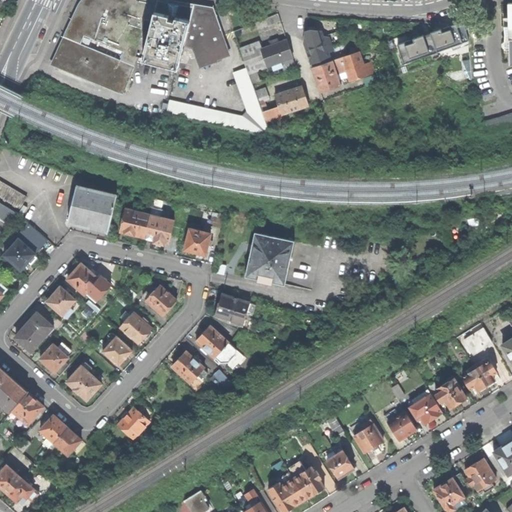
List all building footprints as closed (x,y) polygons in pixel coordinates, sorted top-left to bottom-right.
[(124,95),(138,58),(136,56),(145,20),(153,22),(158,0),(157,0),(86,0),(82,7),(75,20),(71,29),(61,51),(54,66),(116,92),(124,95)] [(179,67),(184,45),(190,20),(177,17),(171,15),(168,15),(168,2),(158,0),(153,22),(143,59),(179,67)] [(200,64),(229,54),(214,10),(199,8),(181,5),(177,17),(190,20),(184,45),(194,47),(200,64)] [(269,25),(281,21),(279,16),(278,13),(266,18),(269,25)] [(467,24),(400,41),(406,61),(472,44),(467,24)] [(311,64),(330,58),(321,32),(310,30),(306,32),(304,43),(309,56),(311,64)] [(288,43),(287,40),(262,49),(259,42),(241,49),(248,68),(250,73),(273,65),(275,69),(283,66),(282,62),(293,58),(288,43)] [(321,93),(341,86),(337,74),(347,71),(350,81),(374,73),(371,64),(364,66),(359,52),(312,68),(318,83),(321,93)] [(296,68),(293,58),(282,62),(283,66),(285,72),(296,68)] [(260,102),(250,73),(248,68),(234,72),(248,111),(242,116),(170,100),(166,114),(272,137),(269,129),(260,102)] [(267,87),(258,90),(260,97),(269,94),(267,87)] [(265,101),(260,102),(269,129),(285,124),(281,115),(309,105),(304,90),(303,87),(276,96),(280,107),(269,111),(265,101)] [(511,112),(487,121),(491,135),(511,128),(511,112)] [(346,146),(364,140),(360,131),(355,133),(351,121),(341,125),(332,128),(336,141),(343,138),(346,146)] [(374,136),(388,131),(385,123),(371,127),(374,136)] [(0,196),(21,209),(28,197),(0,180),(0,196)] [(69,222),(109,231),(118,195),(77,185),(73,203),(69,222)] [(0,202),(0,218),(10,224),(19,214),(0,202)] [(165,245),(169,246),(175,222),(160,218),(161,213),(152,210),(150,216),(144,240),(155,242),(154,245),(159,246),(164,247),(165,245)] [(125,235),(144,240),(150,216),(126,211),(120,234),(125,235)] [(196,252),(206,255),(209,246),(212,246),(214,241),(210,240),(211,233),(190,228),(185,250),(196,252)] [(48,239),(38,231),(30,240),(23,234),(5,255),(21,269),(29,261),(31,263),(34,260),(36,257),(34,255),(48,239)] [(246,276),(286,285),(295,240),(256,232),(251,256),(246,276)] [(68,279),(90,298),(97,290),(95,287),(100,282),(98,280),(99,279),(82,264),(76,271),(68,279)] [(146,301),(163,316),(170,308),(177,300),(161,285),(151,295),(147,292),(143,296),(147,299),(146,301)] [(47,302),(62,316),(63,315),(66,319),(73,311),(70,308),(76,301),(73,298),(75,295),(71,291),(68,294),(61,287),(54,295),(47,302)] [(133,299),(137,294),(129,287),(124,291),(133,299)] [(231,322),(243,325),(247,313),(253,315),(256,304),(222,294),(220,303),(216,314),(232,319),(231,322)] [(121,327),(140,344),(145,337),(153,328),(134,312),(121,327)] [(16,338),(31,351),(53,327),(38,313),(27,325),(16,338)] [(196,341),(221,364),(235,349),(229,343),(228,342),(210,326),(203,334),(196,341)] [(473,357),(493,344),(485,331),(465,344),(473,357)] [(104,352),(120,365),(130,354),(133,350),(117,336),(114,334),(113,334),(111,334),(110,335),(109,336),(108,337),(108,339),(109,341),(104,347),(106,349),(104,352)] [(55,373),(60,376),(70,366),(65,362),(69,357),(67,356),(72,350),(62,342),(57,347),(54,344),(40,359),(49,367),(55,373)] [(173,366),(191,383),(198,376),(202,379),(208,373),(204,369),(205,368),(186,351),(180,359),(173,366)] [(489,360),(476,369),(486,386),(492,382),(495,380),(492,375),(497,372),(489,360)] [(80,393),(87,400),(102,384),(89,373),(93,369),(86,362),(82,366),(81,366),(67,382),(75,389),(74,390),(76,392),(79,394),(80,393)] [(15,380),(0,367),(0,402),(10,412),(12,410),(28,392),(15,380)] [(219,369),(213,374),(222,384),(228,379),(219,369)] [(462,377),(470,389),(474,386),(477,391),(480,389),(486,386),(476,369),(462,377)] [(427,387),(428,389),(437,404),(445,400),(450,408),(452,407),(453,408),(455,408),(457,407),(458,406),(459,405),(458,404),(466,398),(454,378),(438,389),(434,383),(427,387)] [(403,386),(407,393),(414,390),(409,382),(403,386)] [(398,399),(405,395),(398,384),(391,389),(398,399)] [(409,408),(417,420),(420,419),(424,425),(429,421),(443,413),(437,404),(428,389),(412,400),(414,404),(409,408)] [(39,412),(45,406),(38,400),(28,392),(12,410),(28,424),(34,418),(39,413),(39,412)] [(135,407),(148,419),(155,412),(141,400),(135,407)] [(150,421),(148,419),(135,407),(132,411),(129,414),(127,412),(122,417),(124,419),(118,425),(134,439),(150,421)] [(387,422),(399,440),(405,436),(416,429),(405,411),(387,422)] [(41,430),(54,442),(68,427),(61,421),(54,415),(41,430)] [(337,437),(344,433),(336,419),(329,424),(337,437)] [(364,429),(354,435),(365,453),(374,447),(383,441),(381,438),(382,436),(379,432),(378,432),(370,420),(362,425),(364,429)] [(54,442),(68,455),(82,440),(77,435),(68,427),(54,442)] [(100,452),(110,441),(99,432),(89,443),(100,452)] [(16,448),(23,454),(32,443),(25,437),(16,448)] [(508,475),(511,471),(511,439),(502,446),(493,452),(508,475)] [(322,453),(338,478),(346,473),(354,468),(338,443),(322,453)] [(477,491),(495,479),(483,458),(472,465),(464,470),(477,491)] [(7,465),(0,473),(0,486),(8,494),(22,478),(7,465)] [(311,467),(293,478),(306,499),(318,491),(324,488),(319,479),(321,478),(316,470),(314,472),(311,467)] [(52,480),(58,485),(69,473),(63,468),(52,480)] [(458,488),(467,483),(460,472),(433,489),(441,502),(445,508),(446,508),(448,511),(466,501),(463,497),(464,497),(458,488)] [(278,505),(282,511),(286,511),(291,509),(295,506),(306,499),(293,478),(281,485),(279,482),(268,489),(274,498),(273,499),(277,505),(278,505)] [(202,490),(184,501),(191,511),(203,511),(209,508),(203,499),(206,497),(202,490)] [(244,511),(273,511),(276,511),(263,490),(257,494),(254,490),(245,495),(252,506),(244,511)] [(181,511),(191,511),(184,501),(177,505),(181,511)]
